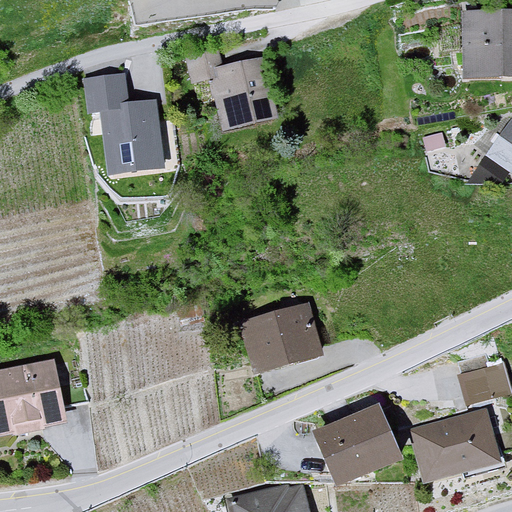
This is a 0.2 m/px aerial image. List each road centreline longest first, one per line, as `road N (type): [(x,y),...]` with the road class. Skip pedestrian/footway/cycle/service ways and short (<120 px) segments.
road 1 (tertiary): [(7,511),(92,496),(511,304)]
road 2 (residential): [(0,92),(105,54),(357,0)]
